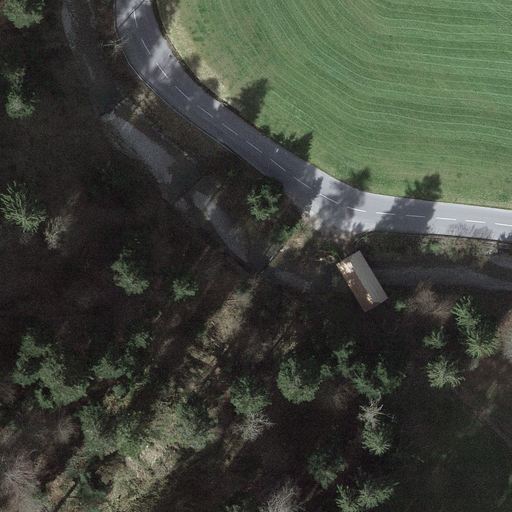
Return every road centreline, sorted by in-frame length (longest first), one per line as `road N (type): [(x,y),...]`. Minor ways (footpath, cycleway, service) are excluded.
road 1 (unclassified): [(511,225),(370,212),(326,197),(166,73),(132,0)]
road 2 (track): [(342,204),(337,234),(379,307),(511,442)]
road 3 (track): [(234,432),(353,415),(380,398),(415,345)]
